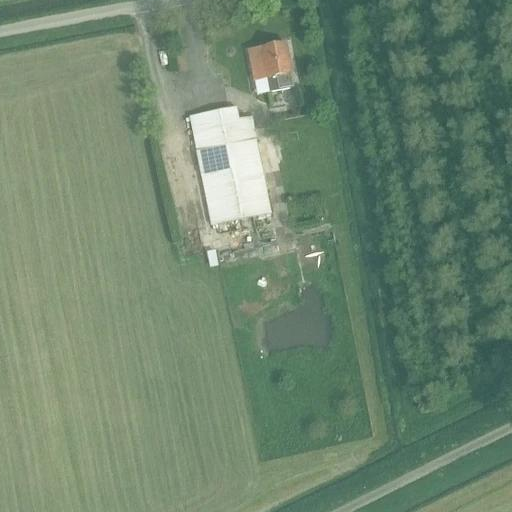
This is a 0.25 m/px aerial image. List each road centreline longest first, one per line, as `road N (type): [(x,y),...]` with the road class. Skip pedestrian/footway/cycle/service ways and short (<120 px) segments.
road 1 (unclassified): [(339,511),(511,426)]
road 2 (unclassified): [(0,33),(184,0)]
